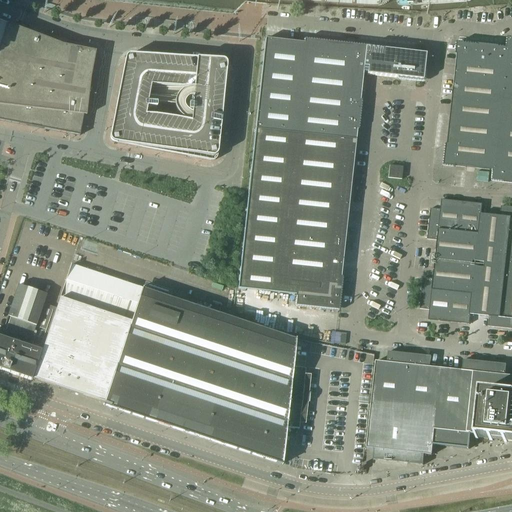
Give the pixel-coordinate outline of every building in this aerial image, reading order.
[(0,69),(13,27),(0,21),(0,69)] [(63,46),(13,27),(0,69),(0,121),(79,136),(83,116),(86,116),(90,79),(95,55),(95,52),(63,46)] [(255,129),(238,289),(295,295),(294,306),(295,307),(338,312),(339,311),(340,302),(342,280),(342,279),(342,278),(341,278),(342,270),(343,260),(345,239),(346,230),(347,220),(348,211),(348,210),(353,161),(353,160),(355,143),(355,142),(355,140),(356,139),(356,130),(357,130),(359,130),(359,128),(360,113),(361,102),(361,101),(360,101),(360,100),(362,81),(363,73),(367,73),(366,75),(397,78),(397,79),(398,80),(404,81),(409,82),(423,83),(424,82),(425,76),(425,72),(424,71),(423,71),(425,55),(385,51),(385,50),(384,48),(375,48),(359,46),(356,45),(353,45),(351,45),(348,45),(345,44),(304,40),(303,41),(303,44),(265,40),(255,129)] [(508,51),(470,46),(468,46),(468,45),(467,44),(462,43),(460,44),(460,45),(458,45),(446,156),(445,156),(444,157),(444,163),(444,164),(446,164),(445,166),(495,171),(494,181),(511,182),(511,41),(509,41),(508,51)] [(125,59),(125,60),(117,98),(113,120),(110,137),(110,138),(110,139),(110,140),(111,141),(111,142),(112,142),(112,143),(113,143),(114,143),(211,161),(211,162),(212,162),(212,161),(213,161),(214,161),(215,161),(215,160),(216,160),(216,159),(217,158),(221,115),(225,70),(226,67),(226,66),(226,65),(225,64),(225,63),(224,62),(223,61),(222,61),(221,61),(130,56),(129,56),(128,56),(127,57),(126,57),(126,58),(125,58),(125,59)] [(388,178),(401,180),(403,168),(389,166),(388,178)] [(478,172),(478,181),(488,181),(489,172),(478,172)] [(437,241),(436,250),(433,280),(423,279),(420,310),(430,311),(429,321),(469,325),(470,315),(489,317),(488,327),(511,329),(511,208),(501,207),(500,217),(481,215),(482,205),(442,200),(441,210),(431,209),(427,240),(437,241)] [(70,265),(59,299),(131,323),(107,393),(104,404),(103,406),(282,465),(286,428),(299,430),(306,369),(292,368),(296,339),(232,318),(143,288),(143,289),(70,265)] [(0,370),(31,381),(34,373),(35,369),(41,352),(56,309),(43,304),(46,296),(18,286),(3,331),(12,335),(9,342),(0,339),(0,370)] [(36,369),(32,381),(103,404),(107,393),(131,323),(59,299),(56,309),(41,352),(35,369),(36,369)] [(345,345),(346,334),(332,332),(330,343),(345,345)] [(511,442),(511,376),(505,376),(506,365),(463,361),(462,371),(459,371),(430,368),(431,357),(388,353),(387,363),(376,362),(366,449),(374,450),(373,460),(423,466),(424,455),(432,456),(433,445),(468,449),(470,434),(477,435),(476,439),(511,442)]
